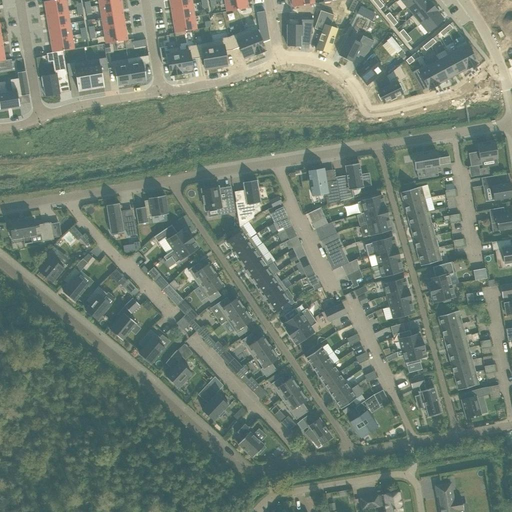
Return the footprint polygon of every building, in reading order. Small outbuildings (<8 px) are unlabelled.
[(53,0),(52,0),(44,2),(46,14),(67,11),(65,0),(53,0)] [(246,0),(224,0),(226,12),(248,8),(246,0)] [(426,0),(414,0),(406,7),(413,15),(429,2),(428,2),(426,0)] [(121,2),(99,6),(101,18),(123,15),(121,2)] [(413,15),(409,18),(417,27),(420,24),(420,23),(436,10),(429,2),(413,15)] [(192,4),(170,8),(172,20),(194,16),(192,4)] [(357,13),(363,17),(367,10),(360,7),(357,13)] [(436,10),(420,23),(420,24),(427,32),(442,20),(436,11),(436,10)] [(67,11),(46,14),(48,27),(70,23),(67,11)] [(265,11),(257,12),(260,31),(267,30),(265,11)] [(320,11),(314,28),(321,31),(315,49),(316,49),(316,48),(328,52),(328,53),(329,53),(337,29),(337,28),(336,30),(329,27),(334,15),(320,11)] [(389,13),(385,16),(389,21),(393,18),(389,13)] [(123,15),(101,18),(103,31),(125,27),(123,15)] [(194,16),(172,20),(174,33),(196,29),(194,16)] [(287,25),(287,46),(300,46),(300,44),(300,36),(302,36),(302,34),(311,34),(313,20),(301,20),(301,26),(287,25)] [(70,23),(48,27),(50,40),(72,36),(70,23)] [(125,27),(103,31),(105,44),(106,43),(108,43),(127,40),(125,27)] [(255,27),(245,31),(247,35),(254,54),(254,55),(265,51),(262,42),(269,39),(267,30),(260,31),(260,32),(258,32),(255,27)] [(402,29),(399,33),(403,38),(407,34),(402,29)] [(444,29),(439,33),(442,37),(447,32),(444,29)] [(245,31),(229,37),(232,50),(239,47),(243,58),(254,54),(247,35),(245,31)] [(407,34),(403,38),(407,43),(411,39),(407,34)] [(72,36),(50,40),(52,52),(74,49),(72,36)] [(347,37),(338,55),(352,62),(355,56),(358,57),(359,55),(363,57),(368,51),(373,41),(362,36),(359,43),(347,37)] [(222,41),(212,42),(213,51),(216,67),(227,65),(224,51),(232,50),(229,37),(222,38),(222,41)] [(432,38),(427,43),(430,46),(435,42),(432,38)] [(134,41),(133,41),(134,47),(146,45),(145,39),(134,41)] [(381,39),(374,48),(379,53),(386,44),(381,39)] [(465,41),(454,47),(455,49),(456,49),(467,69),(477,63),(465,41)] [(212,42),(194,45),(196,57),(196,58),(202,57),(204,69),(216,67),(213,51),(212,42)] [(178,50),(177,51),(178,52),(181,73),(182,73),(192,71),(190,59),(196,58),(196,57),(194,45),(187,46),(188,49),(178,50)] [(166,47),(159,48),(162,64),(168,63),(170,75),(182,74),(182,73),(181,73),(178,52),(177,51),(178,50),(177,48),(167,50),(166,47)] [(455,49),(446,54),(447,56),(457,73),(466,68),(466,69),(467,69),(456,49),(455,49)] [(42,77),(40,77),(42,87),(44,87),(45,96),(59,94),(58,88),(68,86),(62,51),(53,52),(56,74),(42,76),(42,77)] [(128,65),(131,83),(145,80),(142,65),(149,64),(148,56),(137,57),(138,63),(128,65)] [(410,56),(405,60),(409,64),(414,60),(410,56)] [(447,56),(438,61),(447,78),(457,73),(447,56)] [(99,65),(87,68),(91,90),(104,88),(101,72),(108,71),(106,58),(98,59),(99,65)] [(5,60),(0,61),(0,70),(13,68),(11,61),(11,59),(5,60)] [(374,59),(356,73),(366,85),(383,71),(374,59)] [(429,66),(428,66),(438,84),(439,84),(438,83),(447,78),(438,61),(429,66)] [(73,63),(66,64),(68,77),(75,75),(78,92),(91,90),(87,68),(75,70),(73,63)] [(417,69),(412,72),(418,84),(423,81),(428,89),(438,84),(428,66),(429,66),(428,64),(417,69)] [(128,65),(114,67),(117,85),(131,83),(128,65)] [(379,90),(377,91),(378,94),(377,94),(380,101),(382,100),(383,103),(389,100),(390,101),(396,98),(396,97),(406,91),(401,80),(405,78),(399,66),(386,76),(390,85),(379,90)] [(0,109),(19,107),(20,107),(19,104),(18,96),(29,95),(25,71),(17,72),(18,78),(10,80),(12,92),(0,93),(0,109)] [(478,152),(468,153),(470,167),(481,165),(480,161),(497,158),(494,141),(477,144),(478,152)] [(437,176),(436,167),(438,166),(449,164),(448,157),(436,159),(435,151),(412,155),(415,170),(424,168),(426,178),(437,176)] [(346,175),(335,177),(336,180),(339,201),(353,197),(352,190),(363,188),(359,164),(345,166),(346,175)] [(479,168),(480,175),(489,174),(487,167),(479,168)] [(335,180),(325,181),(323,171),(323,169),(308,172),(308,171),(311,194),(326,192),(326,196),(325,196),(326,203),(339,201),(336,180),(335,180)] [(482,186),(491,184),(494,200),(511,197),(511,189),(511,183),(509,183),(508,180),(506,180),(505,174),(481,178),(482,186)] [(261,202),(257,180),(242,183),(245,200),(235,202),(239,228),(242,226),(254,218),(251,204),(261,202)] [(221,199),(219,186),(202,189),(203,193),(202,193),(203,199),(204,199),(206,210),(218,208),(219,214),(235,212),(233,197),(221,199)] [(421,186),(400,192),(403,205),(425,199),(421,186)] [(145,207),(135,208),(138,224),(147,223),(146,217),(167,214),(164,195),(148,198),(148,200),(144,201),(145,207)] [(278,196),(269,201),(273,207),(282,203),(278,196)] [(360,214),(364,213),(384,207),(381,196),(357,202),(360,214)] [(425,199),(403,205),(407,217),(428,211),(425,199)] [(124,211),(120,212),(119,203),(118,203),(105,205),(106,207),(109,229),(116,228),(117,233),(123,232),(123,230),(126,230),(127,236),(128,236),(136,234),(134,220),(126,221),(124,211)] [(364,213),(367,223),(387,218),(384,207),(364,213)] [(503,207),(488,210),(491,223),(496,223),(497,230),(511,228),(511,213),(508,215),(507,211),(503,211),(503,207)] [(269,214),(274,223),(279,220),(275,211),(269,214)] [(428,211),(407,217),(410,229),(431,223),(428,211)] [(33,218),(9,221),(12,242),(22,240),(23,244),(31,243),(30,236),(40,235),(41,242),(53,240),(50,223),(39,225),(39,227),(34,228),(33,218)] [(325,218),(312,224),(315,229),(328,223),(325,218)] [(387,218),(367,223),(370,235),(371,235),(386,231),(390,229),(387,218)] [(279,220),(274,223),(272,223),(276,230),(282,227),(279,220)] [(431,223),(410,229),(413,241),(435,235),(431,223)] [(165,238),(173,250),(191,238),(184,228),(177,233),(171,225),(153,237),(157,243),(165,238)] [(328,227),(331,235),(337,232),(333,225),(328,227)] [(232,250),(250,238),(242,226),(239,228),(230,234),(232,237),(225,241),(232,250)] [(284,230),(278,233),(281,241),(287,238),(284,230)] [(386,231),(371,235),(372,239),(387,234),(386,231)] [(84,232),(79,237),(86,245),(92,240),(84,232)] [(435,235),(413,241),(417,253),(438,248),(435,235)] [(368,257),(375,255),(375,254),(396,249),(393,237),(365,245),(368,257)] [(166,255),(163,257),(166,261),(164,262),(168,268),(175,263),(197,248),(193,242),(191,238),(173,250),(166,255)] [(232,250),(238,259),(257,247),(250,238),(232,250)] [(511,262),(511,246),(511,247),(510,239),(491,242),(492,250),(499,249),(500,258),(503,258),(504,268),(511,267),(511,262)] [(340,240),(324,248),(327,255),(335,251),(342,248),(344,247),(340,240)] [(133,244),(122,245),(124,253),(134,252),(140,247),(139,241),(133,243),(133,244)] [(238,259),(244,268),(263,256),(257,247),(238,259)] [(342,248),(335,251),(342,266),(349,263),(342,248)] [(417,253),(420,266),(441,260),(438,248),(417,253)] [(378,265),(399,260),(396,249),(375,254),(375,255),(378,265)] [(51,282),(63,268),(61,267),(64,263),(49,251),(39,263),(43,267),(39,272),(51,282)] [(88,254),(83,259),(87,263),(92,257),(88,254)] [(263,256),(244,268),(250,277),(265,267),(272,262),(270,259),(267,262),(263,256)] [(87,263),(83,259),(82,259),(78,262),(63,280),(66,283),(64,286),(66,287),(63,291),(74,301),(79,296),(80,296),(79,295),(83,290),(84,290),(84,289),(87,286),(87,285),(76,276),(79,272),(79,273),(81,271),(87,263)] [(359,270),(360,270),(357,259),(349,263),(342,266),(347,276),(353,273),(359,270)] [(402,271),(399,260),(378,265),(382,277),(402,271)] [(265,267),(250,277),(255,285),(256,286),(271,276),(275,274),(279,271),(272,262),(265,267)] [(430,291),(450,285),(448,275),(453,273),(450,262),(432,267),(435,277),(427,279),(430,291)] [(216,275),(208,264),(201,268),(198,263),(188,270),(199,286),(216,275)] [(144,266),(140,269),(145,274),(147,272),(149,271),(144,266)] [(154,280),(160,274),(153,267),(149,271),(147,272),(154,280)] [(352,288),(358,285),(353,273),(347,276),(349,281),(351,280),(353,285),(351,285),(352,288)] [(271,276),(256,286),(261,293),(262,294),(280,281),(275,274),(271,276)] [(223,286),(216,275),(199,286),(210,303),(220,296),(217,291),(223,286)] [(280,281),(262,294),(267,302),(282,292),(285,289),(287,288),(291,285),(286,278),(280,281)] [(387,296),(407,290),(404,279),(384,284),(387,296)] [(137,290),(128,280),(122,285),(131,295),(137,290)] [(511,305),(511,283),(500,285),(502,298),(511,297),(511,305)] [(454,297),(450,285),(430,291),(433,302),(442,300),(443,302),(449,300),(449,298),(454,297)] [(90,304),(85,310),(97,320),(110,305),(115,299),(108,293),(107,294),(98,287),(86,300),(90,304)] [(282,292),(267,302),(273,311),(280,307),(282,310),(291,304),(294,302),(291,298),(293,298),(287,288),(285,289),(282,292)] [(390,307),(410,301),(407,290),(387,296),(390,307)] [(177,294),(171,300),(176,306),(183,300),(177,294)] [(229,319),(244,309),(236,298),(230,302),(226,297),(209,309),(220,325),(229,319)] [(135,324),(136,324),(128,317),(130,313),(139,306),(139,305),(132,298),(124,306),(117,314),(120,317),(110,330),(110,329),(109,330),(122,341),(123,340),(122,340),(135,324)] [(413,313),(410,301),(390,307),(393,318),(413,313)] [(145,303),(141,307),(147,312),(151,308),(145,303)] [(347,314),(341,303),(323,311),(328,322),(347,314)] [(289,334),(313,318),(307,308),(298,314),(294,308),(284,315),(287,321),(282,325),(289,334)] [(252,320),(244,309),(229,319),(236,329),(234,331),(238,337),(248,330),(245,325),(252,320)] [(458,311),(437,316),(441,329),(462,323),(458,311)] [(188,323),(189,324),(193,320),(186,313),(184,315),(182,317),(188,323)] [(178,321),(176,323),(182,330),(189,324),(188,323),(182,317),(178,321)] [(316,323),(313,318),(289,334),(296,344),(313,332),(310,327),(316,323)] [(193,320),(189,324),(196,332),(200,328),(193,320)] [(397,334),(402,351),(422,345),(419,334),(411,336),(409,330),(404,331),(402,323),(390,327),(392,335),(397,334)] [(444,341),(465,335),(462,323),(441,329),(444,341)] [(138,343),(144,348),(139,354),(150,364),(164,347),(157,342),(160,338),(150,330),(138,343)] [(255,357),(270,347),(262,336),(256,341),(251,333),(241,340),(253,359),(255,357)] [(346,339),(348,342),(358,337),(356,334),(346,339)] [(444,341),(447,353),(468,348),(465,335),(444,341)] [(204,340),(211,348),(211,347),(215,343),(209,336),(204,340)] [(358,337),(348,342),(349,345),(359,341),(358,337)] [(381,342),(385,356),(395,352),(391,339),(381,342)] [(402,351),(396,352),(397,357),(403,355),(406,366),(421,362),(419,358),(425,356),(422,345),(402,351)] [(266,377),(276,370),(271,363),(278,358),(270,347),(255,357),(262,367),(260,369),(266,377)] [(321,347),(305,358),(311,366),(327,356),(321,347)] [(447,353),(451,366),(472,360),(468,348),(447,353)] [(165,376),(177,387),(179,388),(187,380),(185,379),(191,373),(178,360),(182,356),(176,350),(175,353),(165,363),(172,369),(165,376)] [(357,360),(366,356),(365,352),(355,357),(357,360)] [(397,357),(396,352),(385,357),(387,362),(397,357)] [(327,356),(311,366),(317,375),(332,364),(327,356)] [(368,359),(366,356),(357,360),(358,364),(368,359)] [(227,364),(226,364),(235,374),(236,374),(240,370),(242,367),(234,358),(233,358),(227,364)] [(451,366),(454,378),(475,372),(472,360),(451,366)] [(332,364),(317,375),(323,383),(338,373),(332,364)] [(236,374),(235,374),(241,381),(246,376),(240,370),(236,374)] [(364,376),(365,379),(375,374),(373,371),(364,376)] [(454,378),(457,390),(479,384),(475,372),(454,378)] [(270,384),(282,400),(298,389),(291,377),(284,382),(281,377),(279,378),(276,373),(267,379),(270,384)] [(338,373),(323,383),(328,392),(344,381),(338,373)] [(375,374),(365,379),(367,382),(377,378),(375,374)] [(426,410),(428,417),(441,413),(440,411),(441,410),(440,406),(439,406),(434,387),(426,390),(424,385),(425,385),(422,375),(409,379),(412,388),(418,387),(420,392),(418,392),(423,411),(426,410)] [(328,392),(334,400),(350,389),(344,381),(328,392)] [(226,405),(228,403),(207,384),(197,394),(205,401),(206,401),(208,403),(202,410),(214,419),(218,416),(220,418),(225,412),(223,410),(227,405),(226,405)] [(350,389),(334,400),(340,409),(356,398),(361,394),(363,393),(357,384),(350,389)] [(464,399),(460,400),(465,419),(481,415),(477,398),(489,394),(488,387),(482,388),(462,393),(464,399)] [(306,400),(298,389),(282,400),(295,420),(308,411),(302,403),(306,400)] [(373,395),(354,408),(359,415),(349,422),(360,438),(378,427),(365,408),(373,403),(375,406),(378,404),(373,395)] [(242,408),(237,412),(242,416),(246,412),(242,408)] [(280,422),(286,417),(279,410),(274,415),(280,422)] [(319,418),(312,423),(307,415),(301,419),(307,427),(308,426),(310,428),(305,433),(313,441),(317,438),(321,445),(332,438),(319,418)] [(246,429),(248,427),(240,420),(233,428),(240,435),(239,436),(242,439),(238,444),(252,458),(257,452),(259,454),(265,448),(263,446),(263,445),(260,442),(261,440),(254,434),(253,435),(246,429)] [(463,510),(461,498),(453,500),(450,483),(435,486),(439,511),(459,511),(463,510)] [(378,495),(360,498),(362,510),(379,507),(379,506),(383,506),(384,511),(403,511),(400,491),(382,494),(382,495),(378,496),(378,495)]
